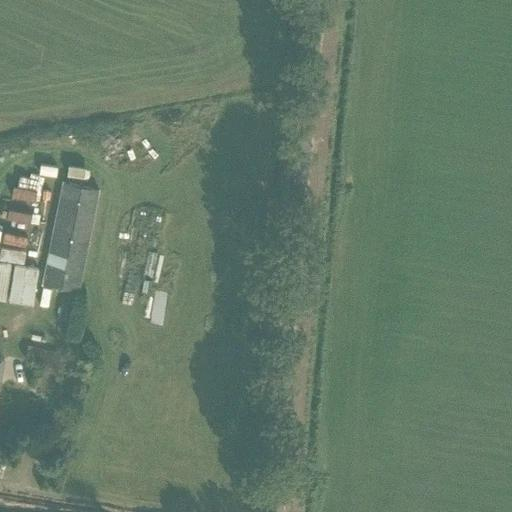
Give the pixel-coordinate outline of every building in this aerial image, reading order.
[(34,209),(41,175),(15,169),(8,204),(34,209)] [(42,284),(59,287),(78,291),(100,190),(64,183),(42,284)] [(3,217),(25,220),(27,212),(5,208),(3,217)] [(0,240),(25,245),(27,235),(0,230),(0,240)] [(23,264),(25,249),(0,244),(0,297),(33,304),(39,267),(23,264)] [(160,325),(167,293),(155,291),(149,323),(160,325)] [(28,346),(26,360),(36,362),(35,369),(63,374),(67,354),(28,346)] [(24,435),(20,454),(44,459),(48,440),(24,435)]
